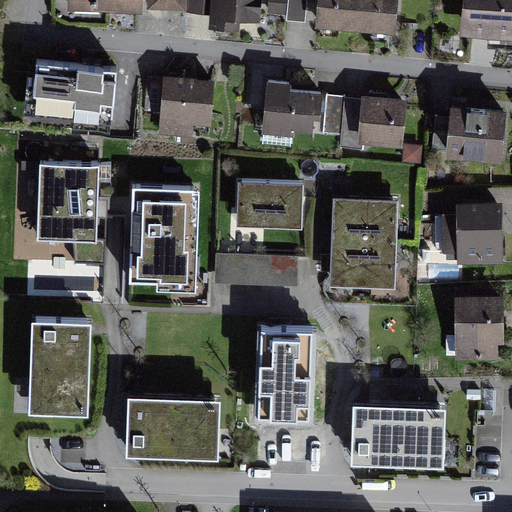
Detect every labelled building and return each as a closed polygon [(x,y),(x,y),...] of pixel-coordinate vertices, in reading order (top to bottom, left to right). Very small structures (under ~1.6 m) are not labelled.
[(186,0),(76,0),(76,7),(184,19),(186,0)] [(261,0),(191,0),(190,17),(259,25),(261,0)] [(398,0),(318,0),(316,28),(396,35),(398,0)] [(511,0),(473,0),(471,36),(511,38),(511,0)] [(117,81),(53,74),(49,120),(112,127),(117,81)] [(215,88),(166,84),(162,132),(211,137),(215,88)] [(320,99),(272,93),(267,135),(315,140),(320,99)] [(402,107),(360,103),(355,147),(397,152),(402,107)] [(511,118),(453,113),(449,162),(506,167),(511,118)] [(98,162),(40,160),(37,234),(76,235),(75,256),(105,257),(106,220),(96,220),(97,206),(98,162)] [(305,185),(238,180),(235,224),(302,229),(305,185)] [(199,187),(135,185),(131,279),(158,280),(157,286),(196,287),(199,187)] [(397,201),(333,198),(330,285),(394,287),(397,201)] [(504,213),(463,214),(464,268),(505,267),(504,213)] [(298,257),(218,254),(217,282),(297,285),(298,257)] [(507,306),(464,305),(462,359),(505,360),(507,306)] [(92,324),(35,322),(31,407),(89,409),(92,331),(92,324)] [(318,330),(262,327),(257,413),(313,416),(318,330)] [(219,405),(132,400),(129,453),(216,457),(219,405)] [(448,411),(358,405),(355,459),(445,464),(448,411)]
